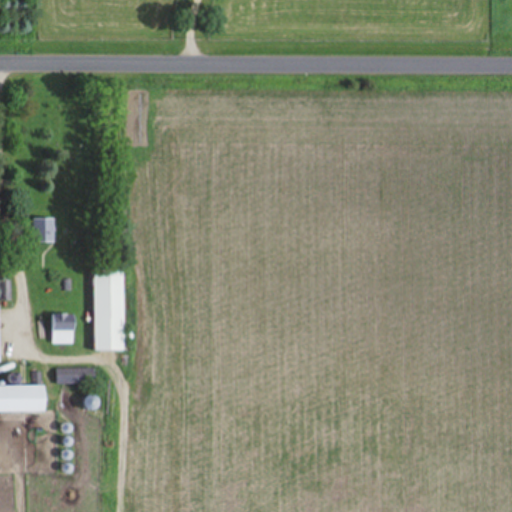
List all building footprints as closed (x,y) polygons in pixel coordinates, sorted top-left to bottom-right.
[(56,217),(36,217),(36,242),(56,242),(56,217)] [(95,269),(95,351),(126,350),(126,269),(95,269)] [(0,300),(11,300),(11,280),(0,279),(0,300)] [(52,344),(75,344),(75,314),(52,314),(52,344)] [(0,411),(47,411),(47,385),(0,385),(0,411)]
